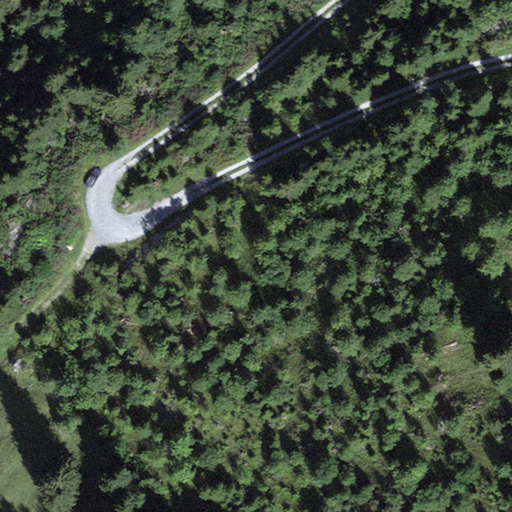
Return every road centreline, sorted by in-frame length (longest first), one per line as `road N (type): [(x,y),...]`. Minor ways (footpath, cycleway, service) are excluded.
road 1 (track): [(511,61),(413,91),(120,231),(101,207),(108,177),(265,67),(343,0)]
road 2 (track): [(0,352),(113,227)]
